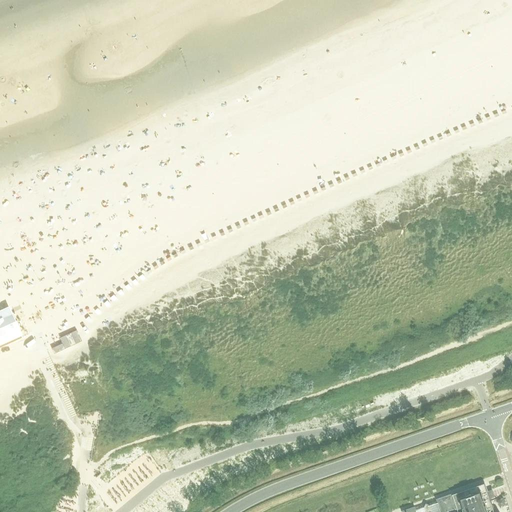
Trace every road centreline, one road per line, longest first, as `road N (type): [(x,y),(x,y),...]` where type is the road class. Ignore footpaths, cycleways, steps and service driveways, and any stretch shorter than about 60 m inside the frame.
road 1 (unknown): [(87,477),(112,450),(191,424),(237,421),(511,323)]
road 2 (tertiary): [(233,511),(489,414)]
